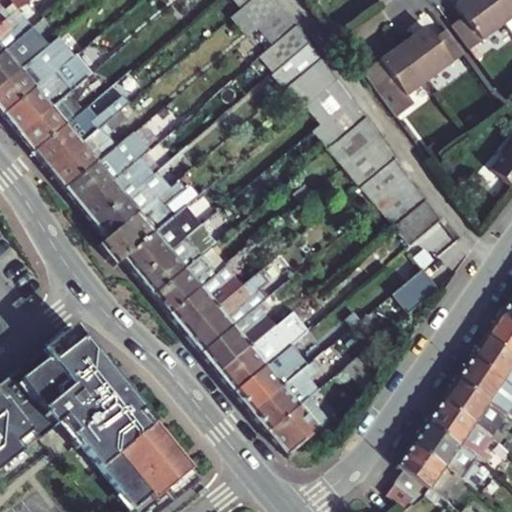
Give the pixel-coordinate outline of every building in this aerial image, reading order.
[(6,0),(0,0),(0,24),(17,11),(29,0),(10,0),(8,2),(6,0)] [(213,0),(212,1),(228,21),(252,0),(213,0)] [(253,30),(276,9),(269,0),(252,0),(228,21),(242,39),(253,30)] [(449,32),(469,57),(506,29),(483,0),(467,0),(452,12),(461,23),(449,32)] [(511,0),(483,0),(506,29),(511,37),(511,0)] [(291,29),(276,9),(253,30),(268,49),(291,29)] [(17,11),(0,24),(0,56),(24,36),(16,27),(24,20),(17,11)] [(291,29),(268,49),(253,62),(267,77),(303,45),(291,29)] [(24,36),(0,56),(0,88),(35,59),(39,55),(42,53),(26,34),(24,36)] [(398,50),(427,88),(463,62),(443,37),(430,47),(420,34),(398,50)] [(39,55),(35,59),(0,88),(0,114),(2,118),(50,77),(71,60),(55,41),(42,53),(39,55)] [(317,65),(303,45),(267,77),(282,94),(317,65)] [(383,111),(394,126),(410,115),(403,106),(427,88),(398,50),(359,80),(369,92),(383,111)] [(2,118),(18,136),(86,78),(71,60),(50,77),(2,118)] [(282,94),(299,115),(305,110),(334,87),(317,65),(282,94)] [(84,93),(86,78),(18,136),(33,154),(82,112),(74,104),(84,93)] [(305,110),(321,131),(350,108),(334,87),(305,110)] [(94,119),(86,109),(82,112),(33,154),(48,173),(119,113),(128,105),(121,97),(94,119)] [(321,131),(335,149),(364,126),(350,108),(321,131)] [(124,120),(119,113),(48,173),(64,191),(115,148),(106,137),(124,120)] [(364,126),(335,149),(326,156),(341,175),(378,145),(364,126)] [(64,191),(79,210),(111,184),(139,160),(148,152),(132,134),(115,148),(64,191)] [(511,193),(511,143),(488,176),(511,193)] [(394,166),(378,145),(341,175),(358,195),(363,191),(394,166)] [(153,177),(139,160),(111,184),(79,210),(93,226),(124,200),(125,201),(153,177)] [(184,176),(191,170),(183,161),(171,171),(178,180),(184,176)] [(394,166),(363,191),(378,210),(408,185),(394,166)] [(161,180),(168,189),(178,180),(171,171),(161,180)] [(124,200),(93,226),(105,241),(168,189),(161,180),(156,175),(153,177),(125,201),(124,200)] [(191,185),(184,176),(178,180),(168,189),(105,241),(97,247),(114,268),(122,262),(121,261),(173,218),(164,208),(191,185)] [(423,205),(408,185),(378,210),(377,211),(393,230),(394,229),(423,205)] [(423,205),(394,229),(411,251),(439,227),(423,205)] [(137,279),(199,228),(184,209),(173,218),(121,261),(122,262),(137,279)] [(137,279),(152,298),(201,257),(210,250),(216,245),(201,226),(199,228),(137,279)] [(218,275),(226,269),(210,250),(201,257),(217,276),(218,275)] [(152,298),(168,317),(217,276),(201,257),(152,298)] [(218,275),(223,282),(231,275),(226,269),(218,275)] [(391,296),(407,315),(436,290),(421,271),(391,296)] [(242,288),(184,336),(200,356),(257,308),(266,301),(258,291),(266,285),(258,274),(242,288)] [(242,288),(231,275),(223,282),(218,275),(217,276),(168,317),(184,336),(242,288)] [(511,300),(502,315),(511,321),(511,300)] [(200,356),(216,375),(273,328),(257,308),(200,356)] [(216,375),(232,395),(290,348),(282,338),(298,324),(290,314),(273,328),(216,375)] [(511,351),(511,321),(502,315),(488,335),(511,351)] [(350,331),(358,324),(352,316),(343,323),(350,331)] [(0,470),(59,424),(132,511),(150,497),(153,501),(165,491),(174,502),(200,482),(72,328),(0,383),(0,470)] [(511,351),(488,335),(474,357),(507,378),(511,381),(511,351)] [(232,395),(249,415),(306,368),(290,348),(232,395)] [(474,357),(459,378),(492,400),(498,404),(511,413),(511,412),(511,381),(507,378),(474,357)] [(361,391),(374,381),(355,359),(343,370),(361,391)] [(249,415),(265,435),(308,399),(317,392),(307,380),(318,370),(312,363),(306,368),(249,415)] [(492,400),(459,378),(445,399),(477,421),(483,425),(494,433),(496,434),(511,413),(498,404),(492,400)] [(308,399),(265,435),(284,458),(326,422),(308,399)] [(477,421),(445,399),(430,421),(462,443),(483,457),(496,434),(483,425),(477,421)] [(430,421),(415,443),(467,477),(468,478),(483,457),(462,443),(430,421)] [(400,464),(408,470),(432,487),(429,491),(443,501),(447,495),(452,498),(467,477),(415,443),(400,464)] [(432,487),(408,470),(400,480),(424,496),(429,491),(432,487)] [(424,496),(400,480),(389,496),(409,509),(424,496)]
